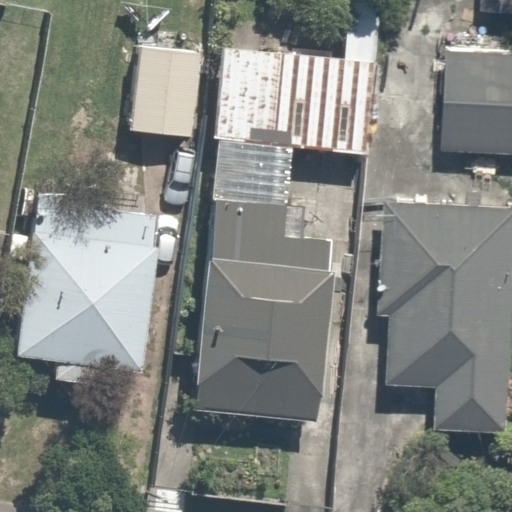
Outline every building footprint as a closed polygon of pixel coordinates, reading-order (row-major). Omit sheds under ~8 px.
[(326,54),(205,48),(200,141),(359,149),(366,23),(327,21),(326,54)] [(191,50),(120,43),(111,128),(183,136),(191,50)] [(511,51),(439,47),(433,140),(511,145),(511,51)] [(511,196),(374,190),(367,189),(361,303),(374,304),(371,367),(423,370),(421,422),(511,426),(511,359),(503,359),(511,196)] [(260,201),(196,194),(173,412),(288,424),(309,235),(257,229),(260,201)] [(128,365),(142,209),(11,197),(0,322),(0,347),(37,350),(34,379),(81,383),(84,361),(128,365)] [(511,511),(511,445),(496,444),(488,511),(511,511)]
